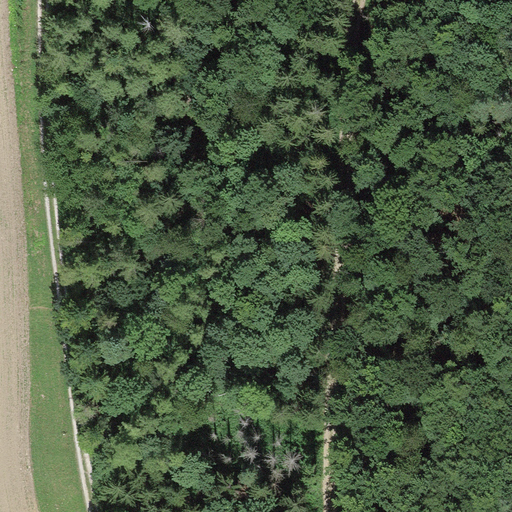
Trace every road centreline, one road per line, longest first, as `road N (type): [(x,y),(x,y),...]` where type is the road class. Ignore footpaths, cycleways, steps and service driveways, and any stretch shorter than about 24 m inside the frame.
road 1 (track): [(92,511),(51,319),(37,77),(42,0)]
road 2 (track): [(358,0),(348,31),(339,156),(324,439),(328,511)]
road 3 (track): [(88,480),(106,449),(175,245),(248,0)]
